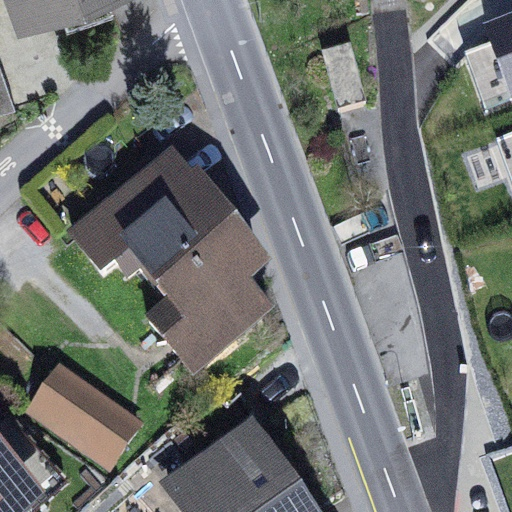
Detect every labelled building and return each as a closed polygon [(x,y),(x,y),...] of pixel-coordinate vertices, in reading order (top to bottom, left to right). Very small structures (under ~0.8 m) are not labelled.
[(16,0),(23,19),(49,9),(57,31),(108,13),(103,0),(16,0)] [(484,114),(509,105),(511,110),(511,109),(511,22),(482,34),(485,41),(461,50),(484,114)] [(323,55),(339,113),(366,106),(350,48),(323,55)] [(0,114),(15,109),(0,65),(0,114)] [(511,188),(511,138),(496,144),(511,188)] [(157,177),(122,204),(141,228),(176,201),(157,177)] [(128,280),(140,270),(156,291),(231,231),(195,186),(176,201),(141,228),(122,204),(75,242),(104,277),(118,266),(128,280)] [(242,284),(262,269),(231,231),(156,291),(169,307),(150,323),(194,377),(269,317),(242,284)] [(31,414),(111,470),(139,430),(59,374),(31,414)] [(253,430),(257,424),(241,399),(235,403),(253,430)] [(0,447),(16,433),(8,424),(0,431),(0,447)] [(0,511),(18,511),(57,478),(16,433),(0,447),(0,511)] [(193,477),(171,492),(184,511),(301,511),(251,436),(212,463),(193,477)] [(202,449),(183,463),(193,477),(212,463),(202,449)] [(112,511),(147,511),(132,495),(112,511)]
